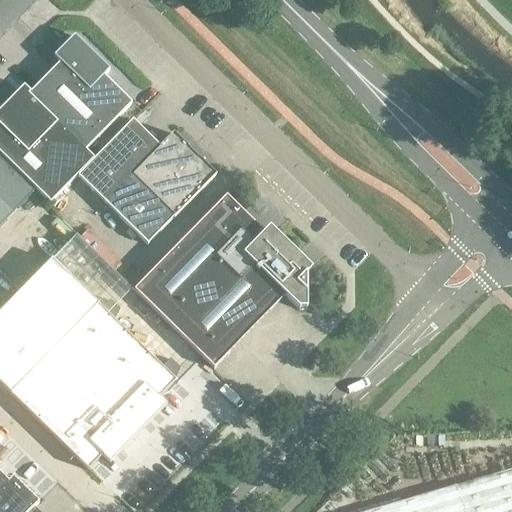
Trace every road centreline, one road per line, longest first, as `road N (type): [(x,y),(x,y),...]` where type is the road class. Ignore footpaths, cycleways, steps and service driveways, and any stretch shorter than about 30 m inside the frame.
road 1 (unclassified): [(441,303),(126,0)]
road 2 (unclassified): [(240,511),(441,303)]
road 3 (tertiary): [(327,48),(396,138),(501,242)]
road 4 (tertiary): [(511,205),(406,105),(327,48)]
road 5 (unclassified): [(106,511),(0,412)]
